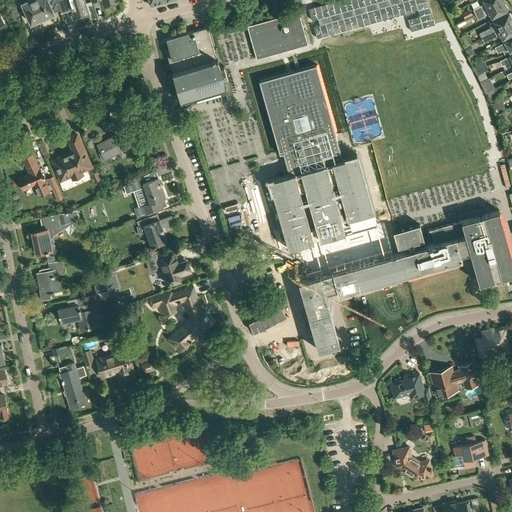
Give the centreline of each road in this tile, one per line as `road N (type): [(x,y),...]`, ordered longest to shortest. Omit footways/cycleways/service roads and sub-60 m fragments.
road 1 (unclassified): [(245,345),(148,58)]
road 2 (unclassified): [(45,439),(0,220)]
road 3 (unclassified): [(366,383),(436,326),(511,311)]
road 4 (unclassified): [(0,130),(148,58)]
road 5 (unclassified): [(0,77),(65,42),(139,20)]
road 6 (residential): [(498,511),(486,480),(376,505)]
road 7 (unclassified): [(166,404),(293,401)]
road 8 (unclassified): [(45,439),(166,404)]
road 9 (unclassified): [(376,505),(380,411),(366,383)]
